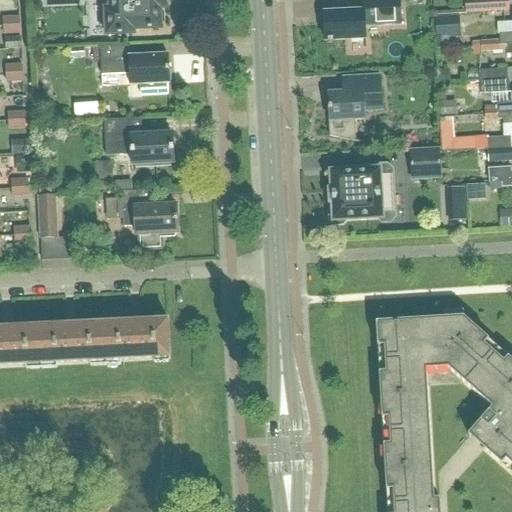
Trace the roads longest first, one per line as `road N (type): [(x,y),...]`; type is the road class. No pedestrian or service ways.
road 1 (residential): [(0,282),(275,268)]
road 2 (tertiary): [(275,268),(261,0)]
road 3 (tertiary): [(287,511),(275,268)]
